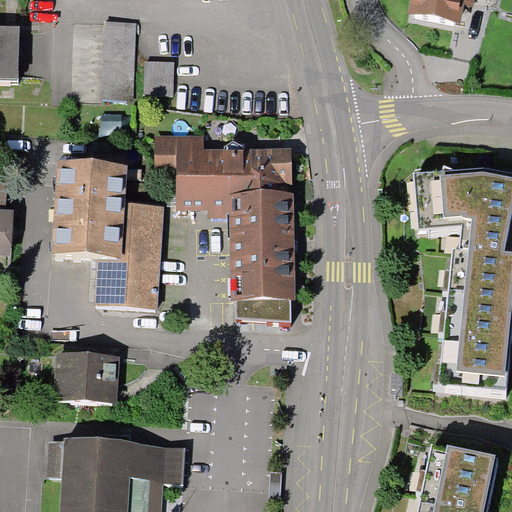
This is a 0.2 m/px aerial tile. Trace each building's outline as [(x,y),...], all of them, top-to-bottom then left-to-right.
[(411,0),(409,18),(461,27),(465,8),(474,10),(475,0),(411,0)] [(137,24),(103,23),(101,102),(134,103),(137,24)] [(0,83),(18,84),(20,33),(0,32),(0,83)] [(175,63),(148,62),(147,100),(174,101),(175,63)] [(202,136),(153,137),(153,176),(175,176),(175,209),(231,209),(232,308),(238,308),(238,323),(288,326),(290,308),(294,308),(293,151),(202,151),(202,136)] [(128,174),(61,169),(54,262),(96,265),(93,309),(154,313),(161,211),(126,208),(128,174)] [(511,183),(483,179),(414,184),(419,239),(464,236),(461,259),(505,262),(511,226),(511,183)] [(12,190),(0,188),(0,265),(14,267),(18,219),(10,218),(12,190)] [(511,262),(505,262),(461,259),(451,257),(436,390),(504,397),(511,320),(511,262)] [(116,362),(60,358),(56,406),(113,409),(116,362)] [(406,375),(395,375),(395,397),(406,397),(406,375)] [(184,451),(50,443),(48,481),(62,482),(60,511),(161,511),(163,485),(181,486),(184,451)] [(487,511),(498,463),(432,451),(419,511),(487,511)]
